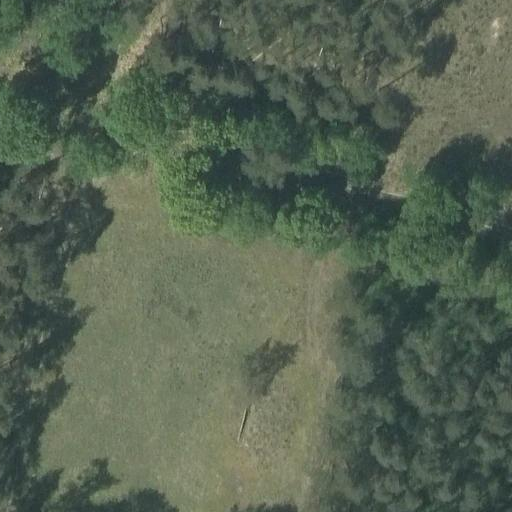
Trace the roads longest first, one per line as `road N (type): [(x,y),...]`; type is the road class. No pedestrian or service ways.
road 1 (track): [(0,71),(511,232)]
road 2 (track): [(365,186),(324,243),(313,278),(315,348)]
